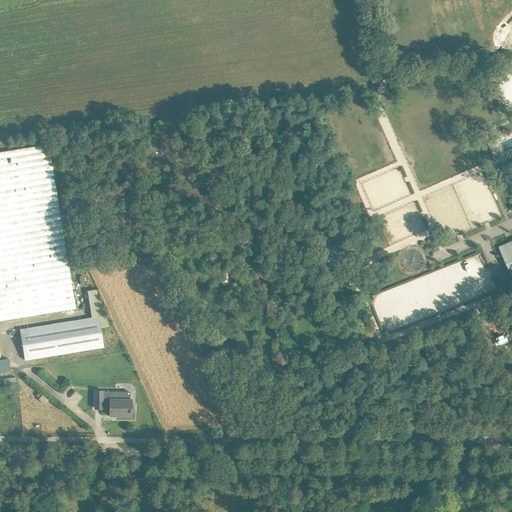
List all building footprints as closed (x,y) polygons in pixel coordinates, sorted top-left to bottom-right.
[(0,152),(0,320),(75,308),(49,145),(0,152)] [(413,224),(410,225),(412,232),(410,233),(410,235),(425,231),(418,204),(405,207),(408,218),(411,217),(413,224)] [(511,242),(500,247),(511,273),(511,242)] [(87,290),(92,317),(20,328),(25,359),(104,347),(101,328),(109,326),(95,289),(87,290)] [(0,360),(0,372),(10,371),(8,359),(0,360)] [(131,415),(131,409),(130,409),(130,399),(110,399),(110,400),(103,400),(103,391),(95,391),(95,408),(103,408),(103,407),(110,407),(110,416),(131,415)]
